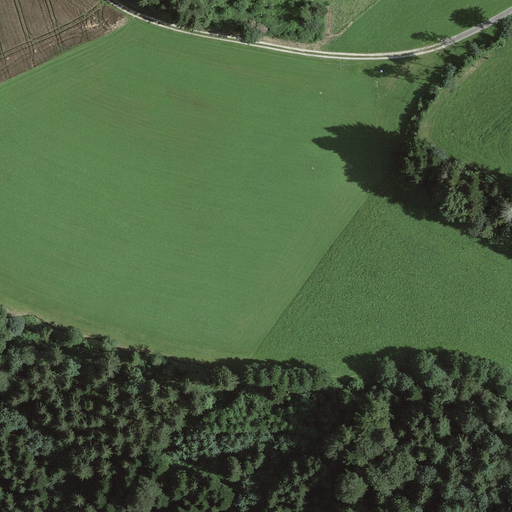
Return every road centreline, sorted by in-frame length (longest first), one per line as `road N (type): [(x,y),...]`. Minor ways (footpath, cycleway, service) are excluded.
road 1 (track): [(511,9),(445,43),(373,57),(185,31),(110,0)]
road 2 (track): [(427,511),(409,486),(377,464),(316,439)]
